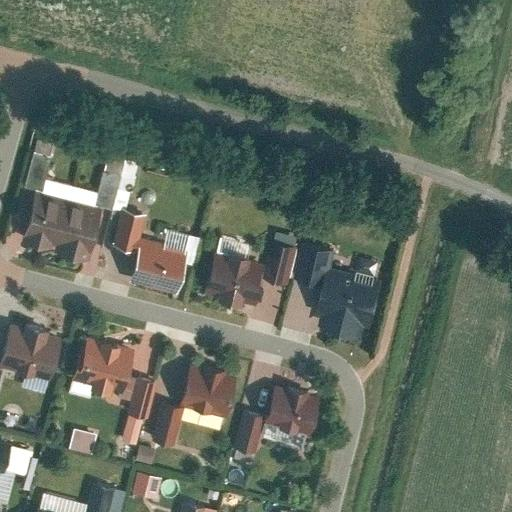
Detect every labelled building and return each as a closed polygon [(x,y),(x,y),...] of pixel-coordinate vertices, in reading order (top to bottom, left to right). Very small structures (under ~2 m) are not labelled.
[(33,181),(19,234),(86,252),(101,199),(33,181)] [(141,226),(128,272),(173,284),(186,238),(141,226)] [(276,236),(292,239),(293,234),(273,230),(265,271),(269,272),(276,236)] [(217,237),(203,288),(253,301),(266,250),(217,237)] [(270,273),(287,277),(294,241),(277,238),(270,273)] [(336,252),(318,317),(367,330),(384,265),(336,252)] [(13,309),(0,356),(0,358),(47,371),(60,322),(13,309)] [(87,322),(74,370),(120,382),(133,334),(87,322)] [(195,346),(181,398),(224,410),(238,358),(195,346)] [(278,374),(267,417),(308,428),(320,385),(278,374)] [(254,453),(256,407),(236,406),(234,452),(254,453)] [(134,439),(141,414),(125,410),(119,435),(134,439)] [(259,438),(302,445),(305,428),(262,421),(259,438)] [(66,444),(89,448),(93,428),(70,423),(66,444)] [(136,442),(134,456),(151,458),(153,444),(136,442)] [(136,467),(130,488),(154,495),(161,474),(136,467)] [(116,511),(124,486),(97,479),(87,511),(116,511)] [(39,487),(32,511),(83,511),(87,500),(39,487)] [(187,498),(183,511),(212,511),(214,505),(187,498)]
